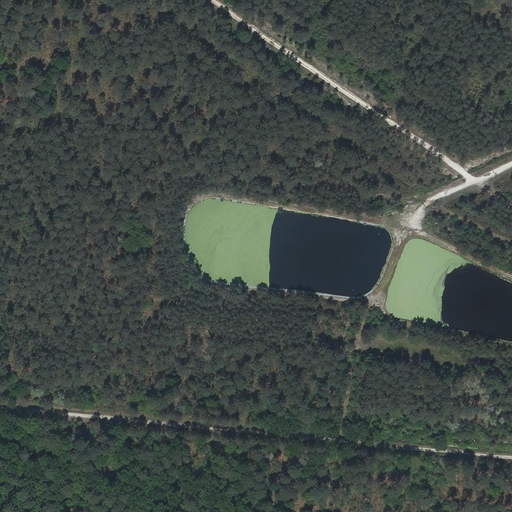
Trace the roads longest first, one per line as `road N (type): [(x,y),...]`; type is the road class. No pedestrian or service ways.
road 1 (track): [(511,457),(0,407)]
road 2 (track): [(511,165),(428,201),(414,219),(356,347),(338,441)]
road 3 (track): [(476,181),(215,0)]
